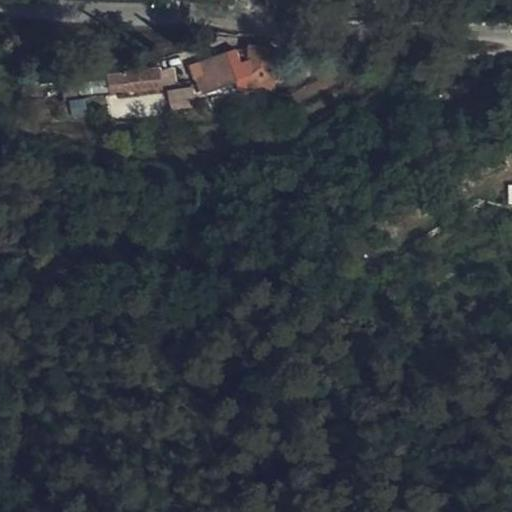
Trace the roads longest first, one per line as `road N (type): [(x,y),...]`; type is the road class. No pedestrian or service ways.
road 1 (track): [(511,46),(209,185),(0,174)]
road 2 (unclassified): [(9,0),(121,10),(511,4)]
